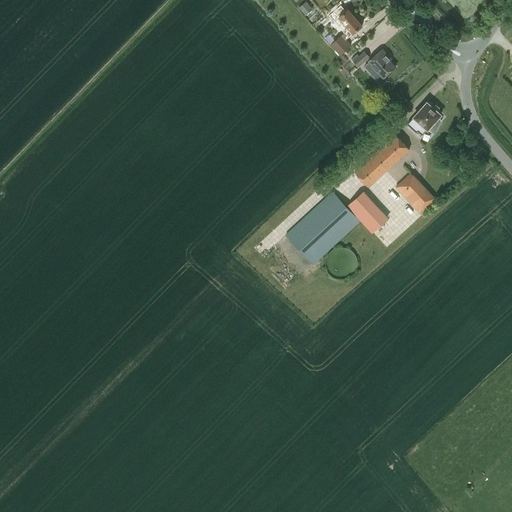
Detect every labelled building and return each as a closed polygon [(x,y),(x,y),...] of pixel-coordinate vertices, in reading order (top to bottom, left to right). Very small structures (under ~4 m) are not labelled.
[(300,6),(306,14),(313,8),(307,0),(300,6)] [(339,17),(353,33),(362,26),(348,9),(346,11),(342,7),(336,12),(340,17),(339,17)] [(351,45),(342,35),(331,44),(340,55),(351,45)] [(386,56),(388,55),(383,49),(369,61),(383,78),(396,67),(386,56)] [(354,61),(358,67),(370,57),(365,51),(354,61)] [(441,115),(427,102),(407,124),(416,133),(418,131),(422,135),(427,129),(428,129),(429,128),(435,131),(440,121),(442,120),(439,117),(441,115)] [(396,133),(355,171),(368,187),(410,149),(396,133)] [(468,167),(464,162),(459,167),(463,171),(468,167)] [(420,214),(435,197),(411,172),(396,187),(420,214)] [(333,191),(286,235),(313,264),(360,221),(372,232),(388,218),(364,191),(347,206),(333,191)] [(357,260),(357,256),(356,254),(354,251),(352,249),(350,247),(347,245),(343,244),(340,244),(337,245),(335,246),(333,247),(331,249),(328,252),(327,254),(326,257),(326,260),(326,263),(327,266),(330,270),(332,272),(336,274),(339,275),(341,275),(344,275),(347,274),(350,273),(352,271),(354,269),(356,266),(357,263),(357,260)]
